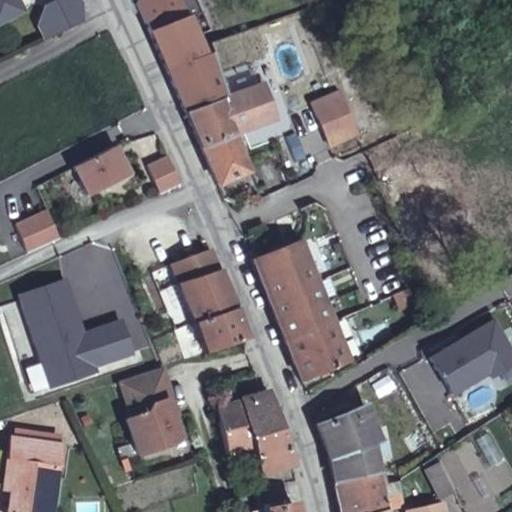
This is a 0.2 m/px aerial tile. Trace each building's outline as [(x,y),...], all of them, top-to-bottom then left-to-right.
[(0,0),(0,21),(21,10),(15,0),(0,0)] [(35,26),(42,40),(80,21),(85,15),(77,0),(55,0),(40,7),(35,26)] [(175,0),(147,0),(137,4),(185,113),(226,96),(215,61),(209,62),(187,18),(183,19),(175,0)] [(204,29),(209,45),(229,37),(224,23),(204,29)] [(226,96),(185,113),(199,146),(243,128),(244,130),(274,118),(260,84),(226,96)] [(311,103),(328,146),(356,135),(339,92),(311,103)] [(243,128),(199,146),(216,185),(248,172),(233,135),(244,130),(243,128)] [(132,142),(138,158),(157,151),(151,135),(132,142)] [(114,145),(73,166),(87,194),(129,173),(114,145)] [(168,157),(147,166),(159,193),(181,184),(168,157)] [(16,225),(28,252),(59,238),(47,211),(16,225)] [(250,261),(299,383),(346,363),(299,241),(250,261)] [(210,249),(170,265),(194,325),(202,352),(245,338),(210,249)] [(92,366),(131,352),(120,320),(81,333),(76,335),(71,320),(76,318),(64,279),(18,294),(41,363),(49,361),(57,384),(94,371),(92,366)] [(81,333),(76,318),(71,320),(76,335),(81,333)] [(490,376),(511,362),(511,354),(492,320),(429,357),(450,393),(487,371),(490,376)] [(49,386),(57,384),(49,361),(41,363),(49,386)] [(162,366),(118,380),(131,417),(125,420),(136,455),(171,444),(176,434),(171,416),(164,398),(171,396),(162,366)] [(270,393),(215,408),(227,453),(251,448),(257,471),(295,464),(270,393)] [(164,398),(171,416),(176,414),(171,396),(164,398)] [(367,407),(316,427),(327,456),(333,484),(377,473),(371,443),(378,439),(367,407)] [(6,511),(49,511),(58,446),(9,439),(4,474),(13,475),(10,492),(6,511)] [(436,497),(452,489),(438,464),(423,471),(436,497)] [(377,473),(333,484),(338,511),(380,511),(385,511),(380,487),(377,473)] [(2,491),(10,492),(13,475),(4,474),(2,491)] [(263,510),(292,505),(288,483),(254,488),(259,511),(263,510)]
